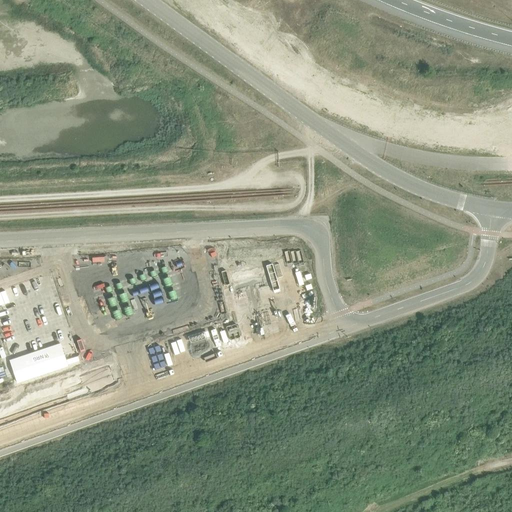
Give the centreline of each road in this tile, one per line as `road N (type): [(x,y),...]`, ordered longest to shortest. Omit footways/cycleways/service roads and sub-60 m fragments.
road 1 (unclassified): [(341,330),(311,226),(0,239)]
road 2 (unclassified): [(147,0),(417,187),(495,208)]
road 3 (unclassified): [(0,450),(341,330)]
road 4 (unclassified): [(341,330),(466,285),(483,263),(495,208)]
road 5 (trunk): [(395,0),(511,38)]
